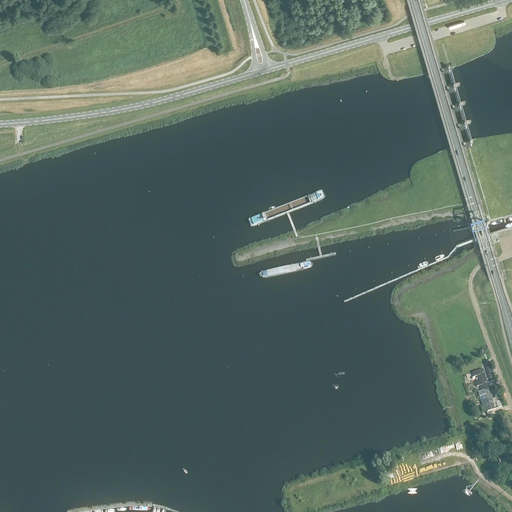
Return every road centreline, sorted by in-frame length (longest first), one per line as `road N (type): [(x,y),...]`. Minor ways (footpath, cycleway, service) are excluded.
road 1 (primary): [(511,331),(414,0)]
road 2 (secondary): [(0,124),(139,106),(256,73)]
road 3 (secondary): [(270,69),(505,0)]
road 4 (track): [(0,65),(167,8)]
road 5 (unclassified): [(511,407),(470,292),(471,274)]
